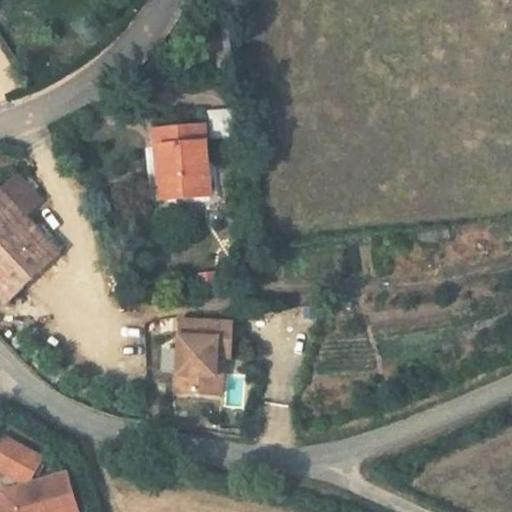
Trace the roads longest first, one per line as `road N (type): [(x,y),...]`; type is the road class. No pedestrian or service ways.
road 1 (unclassified): [(0,361),(64,413),(138,439),(252,459),(314,460)]
road 2 (residential): [(173,0),(156,30),(110,76),(63,105),(0,126)]
road 3 (unclassified): [(314,460),(438,420),(511,385)]
